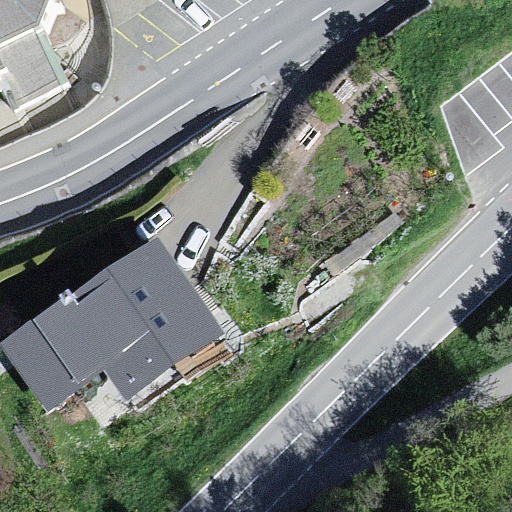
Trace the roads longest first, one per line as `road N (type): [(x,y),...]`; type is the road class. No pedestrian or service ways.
road 1 (tertiary): [(511,228),(221,511)]
road 2 (tertiary): [(0,203),(101,158),(340,0)]
